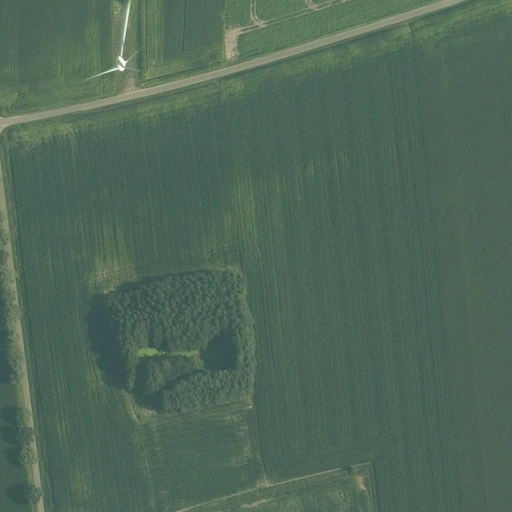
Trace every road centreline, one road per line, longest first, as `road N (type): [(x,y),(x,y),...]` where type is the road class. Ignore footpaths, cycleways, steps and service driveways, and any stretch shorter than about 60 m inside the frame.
road 1 (unclassified): [(454,0),(214,75),(0,121)]
road 2 (unclassified): [(40,511),(0,185)]
